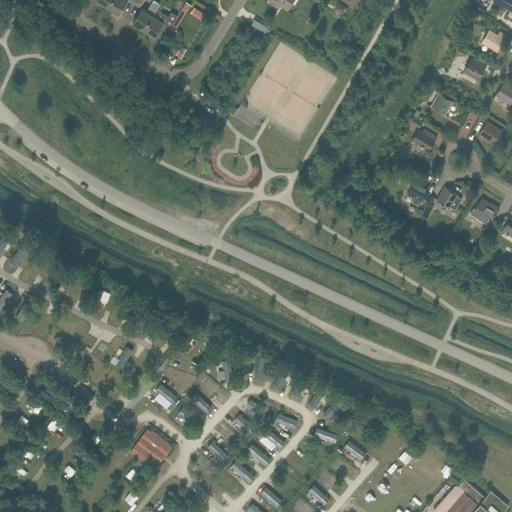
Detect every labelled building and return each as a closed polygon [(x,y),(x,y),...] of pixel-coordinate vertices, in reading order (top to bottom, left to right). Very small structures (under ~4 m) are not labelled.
[(111,0),(108,6),(119,13),(127,0),(111,0)] [(144,29),(154,12),(160,3),(154,0),(153,0),(147,11),(142,7),(133,22),(144,29)] [(511,0),(494,0),(493,3),(505,10),(507,7),(511,10),(511,0)] [(186,1),(177,15),(170,26),(176,29),(192,5),(186,1)] [(165,22),(169,17),(159,11),(163,5),(160,3),(154,12),(144,29),(155,35),(160,27),(163,21),(165,22)] [(338,3),(334,8),(342,13),(345,7),(338,3)] [(476,9),(483,13),(487,7),(479,3),(476,9)] [(202,19),(206,13),(196,6),(192,12),(202,19)] [(165,22),(170,26),(177,15),(172,12),(169,17),(165,22)] [(255,19),(253,24),(267,30),(269,25),(255,19)] [(497,50),(505,35),(499,31),(497,34),(489,30),(482,41),(497,50)] [(461,45),(457,52),(465,56),(468,49),(461,45)] [(186,50),(180,47),(176,54),(181,58),(186,50)] [(485,65),(483,63),(485,59),(476,55),(474,59),(472,57),(471,57),(461,75),(462,75),(464,70),(477,78),(475,82),(485,65),(485,64),(485,65)] [(509,105),(511,99),(511,86),(504,82),(506,79),(505,79),(495,96),(497,94),(510,102),(508,105),(509,105)] [(430,105),(445,114),(453,101),(438,91),(430,105)] [(423,121),(416,117),(412,123),(419,127),(423,121)] [(494,143),(502,131),(486,121),(480,132),(488,137),(487,139),(494,143)] [(423,145),(429,149),(437,136),(427,130),(425,133),(418,128),(412,139),(421,144),(421,145),(423,146),(423,145)] [(411,201),(418,205),(421,200),(425,202),(430,194),(426,192),(429,186),(415,178),(407,193),(413,197),(411,201)] [(462,198),(457,195),(458,194),(445,185),(436,199),(449,207),(450,206),(455,209),(462,198)] [(473,208),(470,213),(486,223),(489,217),(491,215),(494,210),(496,212),(499,207),(490,202),(490,203),(482,197),(475,208),(473,208)] [(426,217),(432,207),(427,204),(421,214),(426,217)] [(423,210),(417,207),(416,206),(411,214),(419,218),(423,210)] [(498,221),(493,218),(488,226),(494,229),(498,221)] [(502,231),(511,236),(511,219),(510,218),(499,235),(502,231)] [(1,236),(0,237),(0,254),(9,242),(1,236)] [(33,259),(22,274),(30,280),(41,265),(33,259)] [(72,282),(62,299),(71,304),(81,287),(72,282)] [(6,284),(0,291),(0,303),(3,305),(14,290),(6,284)] [(99,292),(91,309),(99,314),(108,297),(99,292)] [(120,298),(112,316),(121,320),(129,302),(120,298)] [(145,310),(137,327),(146,332),(154,314),(145,310)] [(48,315),(38,332),(47,337),(56,320),(48,315)] [(166,342),(176,326),(168,321),(157,337),(166,342)] [(67,322),(56,338),(65,343),(75,327),(67,322)] [(187,331),(174,346),(182,352),(194,338),(187,331)] [(126,344),(115,359),(123,365),(134,349),(126,344)] [(238,353),(239,372),(248,372),(246,353),(238,353)] [(260,358),(257,376),(265,378),(268,359),(260,358)] [(108,368),(91,359),(86,368),(103,377),(108,368)] [(222,362),(225,381),(233,380),(231,361),(222,362)] [(282,366),(274,384),(282,387),(290,370),(282,366)] [(136,385),(120,375),(114,383),(131,393),(136,385)] [(299,377),(291,394),(298,398),(306,381),(299,377)] [(201,385),(216,397),(221,391),(207,378),(201,385)] [(177,396),(162,383),(156,391),(171,403),(177,396)] [(339,397),(325,409),(330,416),(344,403),(339,397)] [(267,409),(251,400),(247,407),(263,417),(267,409)] [(298,422),(280,415),(277,422),(295,430),(298,422)] [(131,448),(155,467),(171,446),(146,428),(131,448)] [(337,435),(319,428),(316,435),(334,442),(337,435)] [(284,442),(271,429),(265,435),(278,448),(284,442)] [(365,454),(351,441),(346,447),(359,460),(365,454)] [(231,456),(217,442),(211,448),(225,462),(231,456)] [(269,458),(256,445),(250,451),(263,464),(269,458)] [(215,470),(201,456),(195,462),(209,476),(215,470)] [(353,472),(340,458),(334,464),(347,477),(353,472)] [(253,474),(239,461),(233,466),(247,480),(253,474)] [(311,476),(297,463),(291,469),(305,482),(311,476)] [(238,489),(224,475),(218,481),(232,495),(238,489)] [(464,491),(445,511),(501,511),(507,505),(491,491),(486,497),(464,477),(463,478),(464,479),(458,485),(464,491)] [(280,501),(266,487),(260,493),(274,506),(280,501)] [(261,511),(252,503),(246,508),(249,511),(261,511)]
